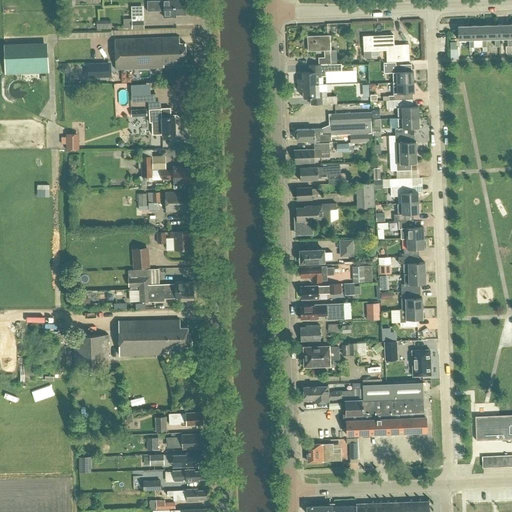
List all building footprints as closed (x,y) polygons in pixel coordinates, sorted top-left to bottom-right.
[(184,1),(174,1),(173,0),(162,0),(163,1),(147,1),(147,12),(163,11),(163,18),(175,17),(175,15),(184,15),(184,1)] [(144,29),(143,6),(131,6),(132,29),(144,29)] [(111,20),(96,20),(96,29),(111,29),(111,20)] [(496,25),(484,26),(484,39),(486,39),(494,39),(495,47),(499,47),(499,39),(497,39),(496,25)] [(509,25),(496,25),(497,39),(499,39),(507,38),(507,46),(511,46),(511,38),(509,38),(509,25)] [(471,26),(458,27),(458,40),(469,40),(469,48),(474,48),(473,39),(471,40),(471,26)] [(486,47),(486,39),(484,39),(484,26),(471,26),(471,40),(473,39),(481,39),(482,48),(486,47)] [(392,35),(363,36),(364,51),(386,50),(386,62),(402,61),(401,45),(393,46),(392,35)] [(324,58),(318,58),(318,65),(330,65),(330,51),(329,36),(307,36),(308,52),(324,51),(324,58)] [(173,61),(186,60),(185,44),(179,44),(179,37),(114,40),(115,70),(164,68),(164,65),(173,64),(173,61)] [(47,48),(4,49),(5,74),(48,73),(47,48)] [(393,83),(413,82),(413,71),(411,71),(411,64),(395,65),(395,62),(383,63),(384,73),(392,73),(393,83)] [(110,77),(109,64),(85,64),(85,78),(110,77)] [(309,66),(309,73),(302,73),(302,80),(297,80),(297,86),(318,85),(318,80),(318,78),(326,77),(325,73),(341,72),(341,64),(309,66)] [(393,100),(408,100),(408,93),(414,93),(413,82),(393,83),(393,95),(389,96),(389,100),(393,100)] [(318,85),(297,86),(298,92),(303,92),(303,99),(311,98),(311,105),(337,104),(336,97),(327,97),(326,93),(319,93),(318,85)] [(398,118),(419,117),(418,107),(409,107),(408,100),(393,100),(394,108),(397,108),(398,118)] [(161,108),(149,109),(149,123),(152,123),(152,134),(162,133),(162,135),(175,134),(175,118),(171,118),(170,108),(161,108)] [(371,133),(371,123),(370,112),(330,113),(330,125),(336,125),(337,135),(350,134),(350,143),(369,142),(368,133),(371,133)] [(395,136),(410,135),(410,128),(419,128),(419,117),(398,118),(398,128),(394,128),(395,136)] [(295,132),(295,137),(297,139),(297,142),(306,142),(307,143),(315,142),(315,141),(319,141),(319,142),(331,142),(331,134),(323,134),(322,129),(297,130),(295,132)] [(79,133),(66,134),(66,150),(79,149),(79,133)] [(399,154),(416,153),(415,142),(410,142),(410,135),(395,136),(388,136),(388,143),(395,143),(395,154),(399,154)] [(313,150),(294,151),(294,164),(313,163),(313,157),(329,157),(329,143),(317,144),(317,150),(313,150)] [(337,152),(349,151),(349,143),(336,144),(337,152)] [(153,176),(161,176),(161,180),(173,179),(173,189),(184,188),(184,183),(191,182),(190,176),(191,174),(191,172),(190,171),(190,169),(182,169),(181,167),(173,167),(173,170),(152,170),(152,156),(151,156),(150,149),(140,150),(140,156),(141,156),(141,177),(153,177),(153,176)] [(416,153),(399,154),(395,154),(396,163),(396,171),(411,170),(411,163),(416,163),(416,153)] [(340,183),(339,165),(327,166),(327,167),(317,167),(299,167),(299,173),(297,173),(298,179),(299,179),(299,180),(317,179),(317,173),(327,173),(328,184),(340,183)] [(397,181),(397,186),(391,187),(391,196),(397,196),(397,204),(418,203),(418,193),(412,193),(412,186),(409,186),(409,181),(397,181)] [(357,184),(358,207),(375,207),(374,183),(357,184)] [(296,190),(295,190),(295,195),(297,195),(297,200),(311,200),(311,195),(320,195),(319,189),(311,190),(311,188),(296,188),(296,190)] [(159,202),(159,192),(147,192),(148,202),(159,202)] [(138,193),(138,205),(146,205),(146,193),(138,193)] [(183,210),(191,210),(190,194),(179,195),(179,193),(165,193),(166,212),(183,212),(183,210)] [(305,208),(296,208),(296,221),(297,235),(313,234),(312,222),(322,222),(322,224),(331,224),(331,221),(338,219),(338,209),(337,209),(337,203),(321,204),(321,205),(306,206),(305,208)] [(398,222),(413,221),(413,214),(419,214),(418,203),(397,204),(398,214),(394,214),(394,222),(398,222)] [(413,221),(398,222),(398,229),(406,229),(407,239),(424,238),(424,228),(413,228),(413,221)] [(190,231),(171,232),(171,237),(174,237),(175,251),(191,250),(190,231)] [(158,243),(166,243),(165,232),(157,232),(158,243)] [(407,249),(404,250),(404,257),(418,256),(418,249),(424,249),(424,238),(407,239),(407,249)] [(150,268),(149,248),(132,249),(133,269),(150,268)] [(300,254),(300,257),(298,257),(298,261),(301,263),(321,262),(321,260),(332,260),(332,252),(323,253),(323,250),(301,251),(301,254),(300,254)] [(405,275),(425,274),(425,263),(419,263),(418,256),(404,257),(398,257),(398,265),(404,265),(405,275)] [(380,258),(380,274),(392,274),(391,258),(380,258)] [(333,275),(333,272),(333,268),(326,268),(326,266),(300,267),(301,269),(299,269),(300,275),(301,275),(301,277),(309,277),(310,281),(326,280),(326,275),(333,275)] [(352,267),(353,283),(372,282),(372,266),(352,267)] [(401,292),(416,292),(416,285),(426,285),(425,274),(405,275),(405,285),(401,285),(401,292)] [(386,288),(385,275),(377,276),(378,288),(386,288)] [(183,290),(193,289),(193,282),(181,282),(181,281),(176,281),(176,283),(174,283),(174,284),(162,284),(163,286),(155,286),(149,286),(149,277),(128,277),(129,287),(139,286),(139,292),(183,291),(183,290)] [(318,294),(330,293),(340,293),(340,283),(329,284),(329,285),(317,286),(317,285),(301,286),(301,287),(299,287),(299,294),(301,294),(301,299),(310,299),(313,300),(315,300),(316,298),(318,298),(318,294)] [(357,293),(357,283),(342,283),(343,294),(357,293)] [(183,291),(139,292),(140,301),(150,301),(163,301),(163,298),(176,298),(176,299),(181,299),(181,297),(193,297),(193,295),(194,294),(194,292),(193,290),(193,289),(183,290),(183,291)] [(405,310),(423,309),(422,299),(416,299),(416,292),(401,292),(402,310),(405,310)] [(378,319),(377,302),(364,302),(365,319),(378,319)] [(314,304),(314,306),(300,307),(301,319),(317,318),(317,313),(326,312),(326,319),(344,318),(343,303),(314,304)] [(423,309),(405,310),(402,310),(399,310),(400,328),(417,327),(417,320),(423,320),(423,309)] [(168,352),(168,350),(180,350),(180,346),(191,346),(191,345),(192,344),(192,339),(190,338),(190,337),(188,337),(188,334),(187,327),(180,327),(180,319),(118,321),(119,355),(160,354),(160,353),(168,352)] [(328,332),(339,331),(339,324),(328,324),(328,332)] [(306,325),(306,327),(301,327),(301,341),(309,341),(309,342),(321,341),(320,325),(306,325)] [(108,335),(73,335),(74,368),(108,367),(108,335)] [(358,354),(357,342),(349,343),(349,344),(341,344),(342,355),(358,354)] [(396,342),(384,342),(385,360),(397,359),(396,342)] [(327,346),(304,347),(304,350),(303,350),(303,363),(305,363),(305,365),(328,364),(328,360),(339,359),(338,346),(327,347),(327,346)] [(413,376),(431,375),(430,349),(412,350),(413,376)] [(363,399),(345,400),(346,435),(427,432),(426,417),(424,417),(422,382),(362,385),(363,399)] [(328,386),(303,387),(303,389),(302,390),(302,392),(303,393),(303,400),(314,400),(314,402),(328,401),(328,400),(342,399),(341,391),(328,391),(328,386)] [(202,418),(203,418),(203,413),(202,413),(202,412),(186,413),(169,414),(169,424),(180,423),(180,421),(186,421),(186,426),(194,425),(194,424),(202,424),(202,418)] [(511,414),(475,416),(476,441),(511,439),(511,414)] [(166,431),(166,416),(155,416),(155,431),(166,431)] [(203,436),(202,434),(181,434),(181,438),(171,438),(172,446),(181,445),(182,448),(191,448),(191,446),(203,445),(203,436)] [(148,438),(148,450),(158,450),(158,438),(148,438)] [(356,458),(356,438),(345,438),(345,458),(356,458)] [(327,461),(341,460),(341,453),(333,453),(333,444),(307,444),(308,462),(327,461)] [(172,454),(172,463),(172,467),(197,466),(197,464),(203,464),(203,462),(204,461),(204,458),(203,456),(203,454),(195,454),(195,453),(186,453),(186,454),(172,454)] [(165,454),(151,454),(151,465),(165,464),(165,454)] [(163,480),(174,480),(185,480),(185,481),(194,481),(194,479),(205,479),(205,471),(194,471),(194,469),(185,470),(185,471),(162,471),(163,480)] [(143,481),(143,489),(161,489),(160,480),(143,481)] [(194,499),(206,499),(205,490),(197,490),(197,489),(167,490),(167,495),(173,495),(174,500),(186,500),(186,501),(194,501),(194,499)] [(149,500),(149,509),(175,509),(175,502),(164,502),(164,500),(149,500)] [(326,505),(306,506),(306,511),(428,511),(429,502),(355,504),(355,505),(334,506),(334,503),(326,503),(326,505)]
